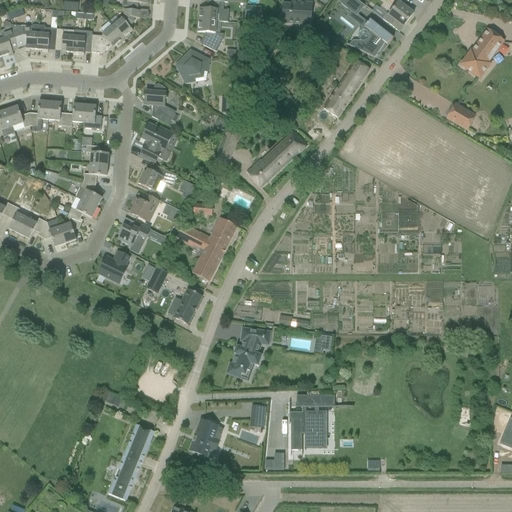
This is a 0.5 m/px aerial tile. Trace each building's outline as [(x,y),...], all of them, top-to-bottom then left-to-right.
[(128,8),(138,9),(138,4),(147,5),(147,0),(146,0),(123,0),(122,7),(128,8)] [(341,0),(339,3),(356,17),(364,7),(355,0),(341,0)] [(62,2),(61,11),(69,12),(70,3),(62,2)] [(199,9),(198,21),(216,22),(227,23),(228,12),(226,11),(223,11),(224,3),(221,3),(211,2),(210,10),(199,9)] [(280,15),(280,19),(281,21),(281,24),(298,25),(309,26),(310,23),(311,23),(312,7),(312,4),(304,4),(296,3),(291,3),(291,6),(283,5),(282,13),(280,15)] [(383,21),(399,33),(414,14),(399,3),(389,16),(387,15),(383,21)] [(257,7),(245,7),(245,16),(257,17),(257,7)] [(112,27),(124,42),(131,36),(130,35),(133,32),(129,27),(134,23),(134,19),(140,20),(140,12),(124,11),(124,18),(112,27)] [(15,12),(7,14),(9,22),(17,19),(15,12)] [(215,35),(216,22),(198,21),(197,33),(208,34),(208,37),(203,47),(212,51),(217,53),(221,45),(223,41),(223,36),(215,35)] [(347,45),(346,45),(375,59),(385,44),(387,42),(389,44),(393,39),(370,21),(367,24),(364,28),(366,29),(365,31),(363,31),(361,32),(359,33),(358,35),(358,37),(359,39),(360,40),(362,41),(362,42),(354,42),(352,47),(347,45)] [(3,40),(0,41),(0,51),(2,58),(8,56),(9,58),(14,56),(12,53),(18,51),(17,47),(15,41),(10,24),(3,26),(5,31),(5,34),(1,35),(3,40)] [(25,52),(30,53),(30,51),(37,51),(39,27),(33,26),(31,28),(11,26),(10,24),(15,41),(17,47),(18,51),(25,49),(25,52)] [(43,54),(48,54),(49,47),(55,48),(57,30),(46,29),(45,27),(39,27),(37,51),(43,52),(43,54)] [(91,53),(105,55),(105,47),(109,44),(113,49),(116,46),(118,47),(124,42),(112,27),(101,37),(92,36),(91,53)] [(61,55),(66,56),(66,54),(73,54),(74,38),(74,32),(57,30),(55,48),(62,48),(61,55)] [(467,71),(479,79),(488,67),(486,66),(503,42),(496,37),(488,31),(480,41),(476,47),(472,52),(471,51),(461,65),(468,70),(467,71)] [(79,57),(84,57),(84,50),(90,50),(90,53),(91,53),(92,36),(92,33),(81,32),(81,38),(74,38),(73,54),(79,55),(79,57)] [(184,59),(177,67),(179,72),(178,72),(181,79),(183,78),(186,84),(185,86),(195,84),(196,84),(195,81),(203,79),(204,73),(208,73),(209,63),(201,59),(202,57),(199,56),(190,51),(185,57),(186,57),(184,60),(184,59)] [(226,58),(235,62),(236,51),(227,51),(226,58)] [(324,110),(337,119),(369,71),(356,62),(336,92),(324,110)] [(145,97),(143,98),(145,100),(144,106),(153,107),(152,111),(155,112),(152,118),(160,122),(169,127),(172,122),(175,116),(176,113),(165,107),(165,101),(167,99),(165,97),(166,93),(164,93),(165,89),(163,88),(159,86),(157,85),(155,86),(154,88),(153,93),(145,92),(145,97)] [(31,127),(37,128),(38,120),(49,121),(50,104),(39,103),(38,115),(29,114),(31,127)] [(59,127),(66,127),(67,115),(61,115),(61,105),(50,104),(49,121),(59,122),(59,127)] [(67,115),(66,127),(72,128),(73,123),(83,124),(85,107),(73,106),(73,116),(67,115)] [(221,106),(221,114),(231,115),(231,107),(221,106)] [(447,120),(467,131),(475,117),(455,106),(447,120)] [(83,124),(83,129),(94,130),(100,131),(101,118),(95,118),(96,108),(85,107),(83,124)] [(18,108),(7,111),(13,128),(13,127),(13,128),(23,125),(24,129),(31,127),(29,114),(21,117),(18,108)] [(0,137),(4,136),(4,137),(14,134),(13,128),(7,111),(0,113),(0,137)] [(217,129),(224,132),(227,123),(220,118),(216,124),(217,129)] [(287,120),(285,127),(293,129),(295,122),(287,120)] [(149,161),(155,164),(158,159),(166,163),(168,162),(170,160),(171,157),(171,155),(171,153),(165,150),(173,135),(169,133),(160,129),(159,130),(149,125),(142,139),(148,142),(146,146),(145,146),(140,157),(149,161)] [(225,132),(220,146),(234,151),(239,138),(225,132)] [(260,161),(247,173),(261,189),(307,147),(293,132),(285,139),(286,141),(270,157),(268,155),(264,159),(265,161),(263,163),(261,162),(260,161)] [(71,151),(81,152),(82,141),(72,141),(71,151)] [(86,147),(86,153),(91,154),(90,165),(107,166),(108,155),(98,154),(99,148),(96,148),(89,147),(86,147)] [(84,180),(84,182),(96,186),(97,177),(107,178),(107,166),(90,165),(89,175),(84,175),(84,176),(84,180)] [(147,189),(155,193),(161,182),(171,188),(177,177),(173,175),(164,171),(154,166),(151,172),(148,171),(144,177),(142,176),(138,185),(147,189)] [(81,201),(97,209),(102,199),(92,194),(96,186),(84,182),(80,189),(86,192),(81,201)] [(139,219),(149,223),(160,202),(155,200),(146,196),(143,203),(138,200),(137,203),(134,202),(133,205),(134,206),(130,214),(139,219)] [(69,215),(80,220),(83,215),(92,220),(97,209),(81,201),(77,211),(72,209),(69,215)] [(0,221),(3,216),(8,219),(14,207),(8,204),(5,209),(0,205),(0,221)] [(166,221),(175,225),(177,222),(181,213),(167,206),(162,214),(168,217),(166,221)] [(192,215),(212,217),(213,208),(193,206),(192,215)] [(9,230),(19,235),(27,219),(17,215),(20,210),(14,207),(8,219),(13,221),(9,230)] [(60,228),(65,245),(76,241),(73,232),(79,230),(83,222),(80,220),(69,215),(68,217),(70,225),(60,228)] [(19,235),(29,240),(34,232),(39,234),(45,223),(39,220),(37,224),(27,219),(19,235)] [(192,274),(210,283),(237,228),(220,219),(210,239),(177,222),(175,225),(170,236),(193,248),(194,246),(204,251),(192,274)] [(51,239),(55,249),(65,245),(60,228),(49,231),(47,224),(45,223),(39,234),(38,237),(46,241),(51,239)] [(124,227),(117,240),(126,245),(131,247),(129,252),(138,256),(146,241),(147,239),(151,231),(143,228),(134,223),(134,224),(131,230),(124,227)] [(161,236),(157,244),(158,244),(163,247),(167,239),(162,236),(161,236)] [(126,267),(130,258),(118,252),(114,261),(106,258),(98,275),(119,286),(128,268),(126,267)] [(145,272),(152,276),(155,270),(148,266),(145,272)] [(147,290),(157,295),(168,274),(157,268),(147,290)] [(173,319),(188,326),(193,315),(197,308),(197,307),(202,297),(188,290),(173,319)] [(279,326),(308,329),(309,323),(292,321),(292,319),(280,317),(279,326)] [(226,374),(243,380),(247,371),(251,373),(254,365),(258,367),(261,357),(257,356),(261,345),(262,345),(263,340),(264,340),(264,338),(263,338),(264,333),(243,330),(241,342),(243,342),(241,349),(237,347),(234,354),(236,355),(232,365),(230,365),(226,374)] [(320,350),(329,351),(331,339),(322,338),(320,350)] [(102,401),(110,405),(114,396),(105,393),(102,401)] [(114,396),(110,405),(117,408),(121,399),(114,396)] [(302,408),(302,413),(289,414),(289,421),(291,421),(291,451),(302,451),(302,435),(305,435),(305,452),(305,449),(322,449),(322,413),(319,413),(319,407),(334,408),(334,397),(296,397),(297,408),(302,408)] [(266,408),(252,406),(250,428),(264,429),(266,408)] [(214,439),(218,427),(201,421),(196,434),(194,439),(189,451),(207,458),(210,449),(216,452),(219,441),(214,439)] [(108,495),(126,502),(154,433),(136,426),(108,495)] [(265,461),(265,471),(283,471),(283,454),(274,455),(274,461),(265,461)] [(367,471),(379,471),(378,461),(367,461),(367,471)]
